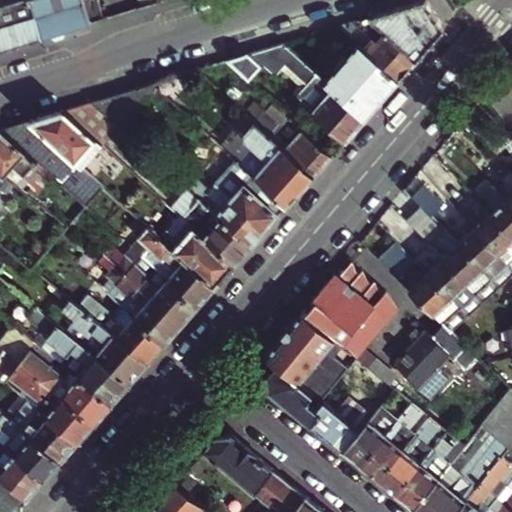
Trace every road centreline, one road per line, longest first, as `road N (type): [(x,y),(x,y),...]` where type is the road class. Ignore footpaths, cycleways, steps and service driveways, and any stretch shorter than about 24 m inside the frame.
road 1 (tertiary): [(202,363),(511,9)]
road 2 (residential): [(0,92),(293,0)]
road 3 (residential): [(202,363),(381,511)]
road 4 (tertiary): [(75,511),(202,363)]
